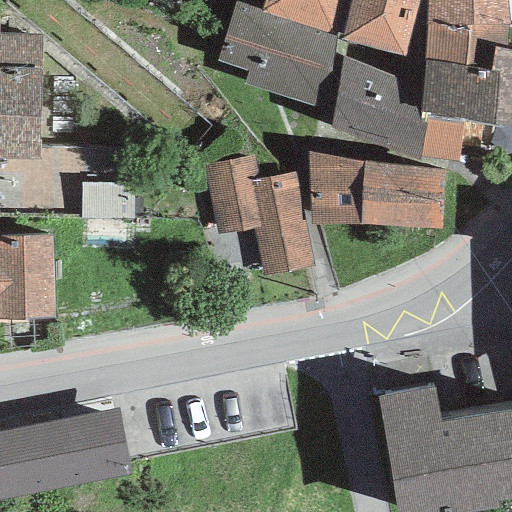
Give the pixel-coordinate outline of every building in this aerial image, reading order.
[(266,0),(263,11),(261,17),(327,36),(337,0),(266,0)] [(349,0),(340,42),(405,56),(418,0),(349,0)] [(511,0),(425,0),(426,22),(511,24),(511,0)] [(316,108),(337,39),(327,36),(261,17),(263,11),(234,1),(216,61),(246,71),(242,86),(316,108)] [(511,24),(426,22),(424,61),(488,71),(493,49),(511,53),(511,24)] [(0,159),(38,160),(40,35),(0,34),(0,159)] [(511,53),(493,49),(488,71),(498,72),(491,127),(511,128),(511,53)] [(421,87),(343,56),(328,126),(385,144),(383,149),(419,159),(429,122),(419,118),(421,87)] [(488,71),(424,61),(421,87),(419,118),(429,122),(419,159),(459,162),(459,147),(488,149),(491,127),(498,72),(488,71)] [(365,163),(306,153),(311,225),(439,229),(441,169),(365,163)] [(258,179),(254,158),(205,167),(218,235),(253,228),(262,276),(312,267),(294,173),(258,179)] [(131,184),(81,183),(80,221),(131,221),(131,184)] [(52,236),(0,236),(0,320),(54,319),(52,236)] [(375,398),(395,511),(480,511),(497,509),(496,502),(511,499),(511,410),(440,423),(434,387),(375,398)] [(0,501),(131,476),(118,409),(0,432),(0,501)]
